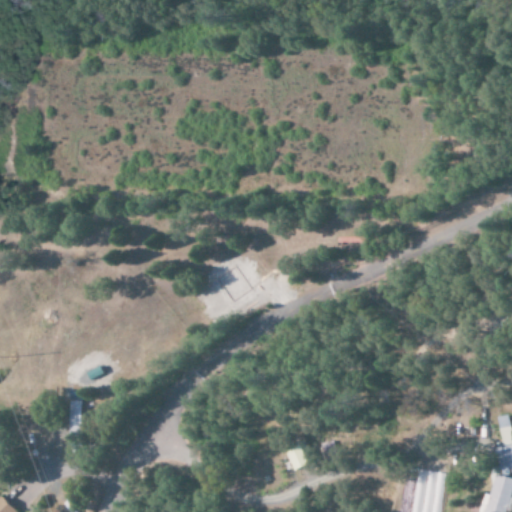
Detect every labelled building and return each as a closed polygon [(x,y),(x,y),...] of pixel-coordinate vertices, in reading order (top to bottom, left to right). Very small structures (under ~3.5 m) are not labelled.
[(97,389),(111,384),(105,367),(91,372),(97,389)] [(84,447),(85,393),(71,393),(70,447),(84,447)] [(499,417),(505,446),(495,448),(500,470),(511,467),(511,431),(509,415),(499,417)] [(289,448),(298,471),(315,465),(307,442),(289,448)] [(509,511),(511,506),(511,478),(498,475),(493,496),(487,495),(482,511),(509,511)] [(0,511),(22,511),(4,495),(0,498),(0,511)]
